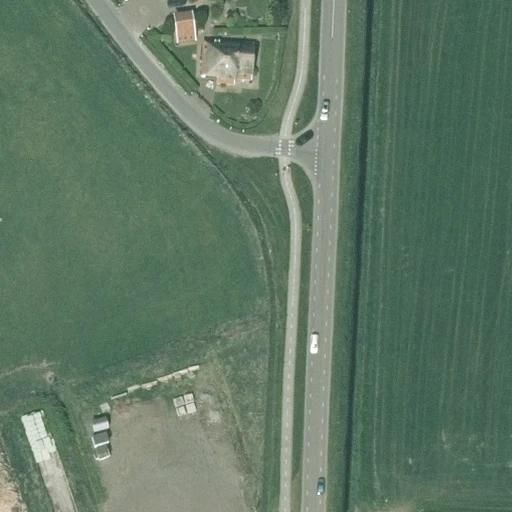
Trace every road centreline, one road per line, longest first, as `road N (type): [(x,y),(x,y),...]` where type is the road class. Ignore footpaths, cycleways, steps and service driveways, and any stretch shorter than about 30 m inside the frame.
road 1 (tertiary): [(313,511),(328,151)]
road 2 (unclassified): [(328,151),(248,151),(205,134),(97,0)]
road 3 (tertiary): [(328,151),(335,0)]
